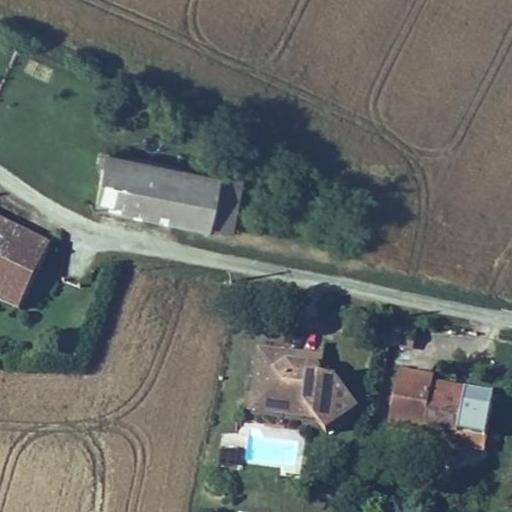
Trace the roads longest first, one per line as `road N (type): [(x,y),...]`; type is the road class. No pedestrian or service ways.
road 1 (residential): [(511,321),(99,238)]
road 2 (track): [(0,169),(99,238)]
